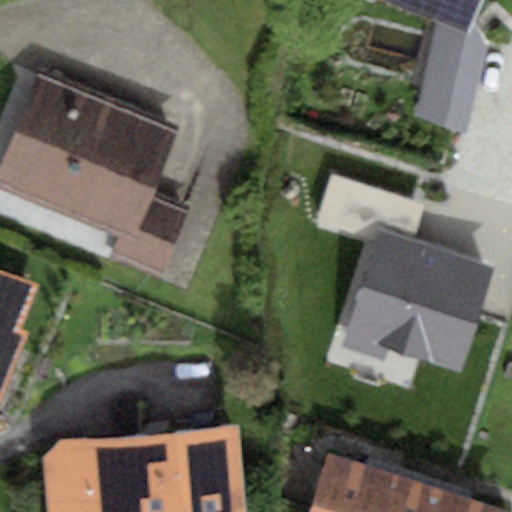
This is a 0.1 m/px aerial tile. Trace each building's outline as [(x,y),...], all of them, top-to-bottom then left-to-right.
[(481,0),(386,0),(435,21),(414,117),(466,131),(486,46),(473,24),(481,0)] [(181,127),(39,69),(0,163),(0,191),(117,239),(111,256),(161,276),(190,205),(155,191),(181,127)] [(379,230),(412,241),(424,205),(331,175),(316,222),(376,242),(379,230)] [(412,241),(379,230),(376,242),(341,347),(384,362),(388,349),(461,373),(496,268),(412,241)] [(0,403),(29,332),(21,329),(39,284),(0,268),(0,403)] [(245,511),(238,424),(60,440),(42,460),(46,511),(245,511)] [(377,511),(391,473),(327,453),(307,511),(377,511)] [(443,511),(450,493),(391,473),(377,511),(443,511)] [(507,511),(450,493),(443,511),(507,511)]
